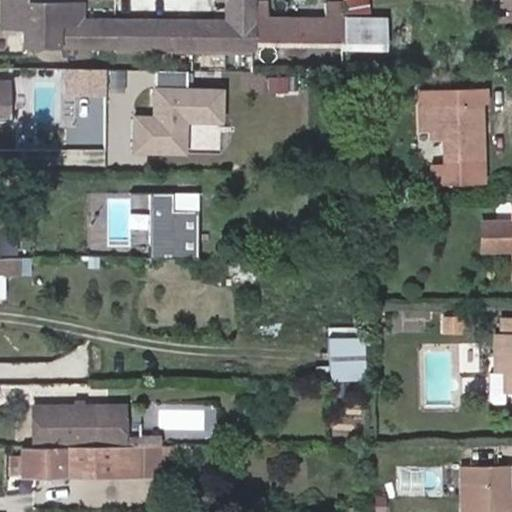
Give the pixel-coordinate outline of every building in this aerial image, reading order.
[(24,3),(24,0),(3,0),(4,27),(24,26),(24,44),(254,46),(254,39),(254,1),(254,0),(231,0),(232,25),(83,24),(83,4),(24,3)] [(368,12),(365,0),(357,0),(344,3),(346,16),(368,12)] [(269,19),(269,1),(254,1),(254,39),(344,39),(344,19),(339,19),(339,3),(326,3),(326,20),(269,19)] [(384,47),(384,18),(344,18),(344,19),(344,39),(343,46),(384,47)] [(227,125),(228,87),(190,86),(190,70),(154,69),(153,115),(132,114),(131,154),(190,156),(191,124),(227,125)] [(289,93),(289,77),(268,77),(268,93),(289,93)] [(0,117),(11,118),(11,81),(0,81),(0,117)] [(484,162),(483,104),(419,104),(420,131),(430,131),(430,140),(443,140),(444,163),(484,162)] [(73,170),(107,170),(107,157),(107,152),(74,152),(73,170)] [(118,170),(118,156),(107,157),(107,170),(118,170)] [(393,194),(391,172),(376,173),(377,195),(393,194)] [(127,254),(199,256),(200,211),(175,210),(175,194),(129,193),(127,254)] [(107,197),(106,246),(128,247),(129,197),(107,197)] [(270,287),(270,273),(242,273),(242,287),(270,287)] [(495,337),(496,372),(490,373),(491,400),(494,403),(506,402),(505,390),(511,389),(511,318),(502,319),(502,336),(495,337)] [(256,342),(256,323),(240,323),(240,342),(256,342)] [(309,340),(309,330),(266,330),(266,340),(309,340)] [(368,337),(330,336),(329,381),(367,382),(368,337)] [(33,446),(123,446),(123,423),(106,423),(106,406),(82,406),(74,406),(33,406),(33,446)] [(123,406),(106,406),(106,423),(123,423),(123,406)] [(162,407),(161,438),(216,439),(216,408),(162,407)] [(21,473),(21,475),(130,475),(130,446),(123,446),(33,446),(20,446),(20,456),(10,456),(10,473),(21,473)] [(162,446),(130,446),(130,475),(163,475),(162,446)] [(511,511),(511,490),(509,491),(509,465),(462,466),(463,511),(511,511)]
